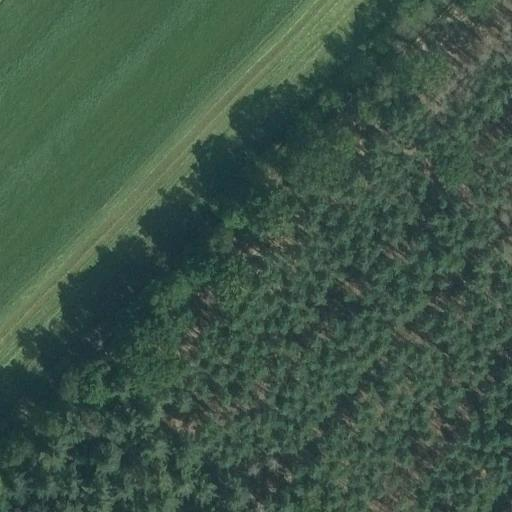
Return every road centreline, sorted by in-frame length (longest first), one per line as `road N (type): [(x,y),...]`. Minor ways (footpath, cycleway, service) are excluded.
road 1 (track): [(0,462),(455,0)]
road 2 (track): [(115,347),(274,511)]
